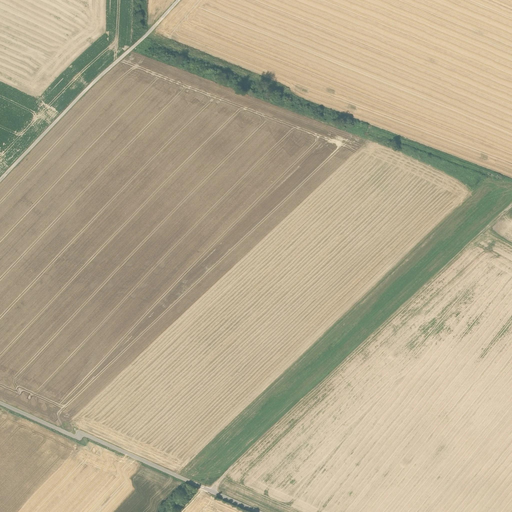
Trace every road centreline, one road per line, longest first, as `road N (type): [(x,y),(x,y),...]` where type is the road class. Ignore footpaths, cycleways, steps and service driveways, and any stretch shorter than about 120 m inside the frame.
road 1 (track): [(511,205),(211,491)]
road 2 (unclassified): [(257,511),(0,396)]
road 3 (track): [(178,0),(0,179)]
